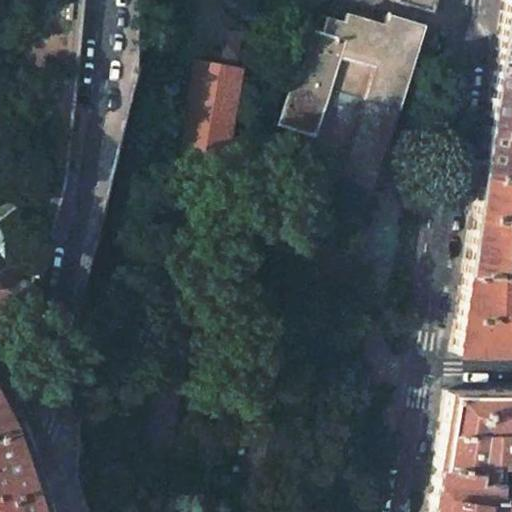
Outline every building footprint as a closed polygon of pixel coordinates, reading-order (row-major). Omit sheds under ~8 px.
[(490,72),(511,71),(511,0),(501,0),(500,7),(490,72)] [(316,33),(306,30),(278,122),(287,125),(282,141),(304,148),(306,140),(341,151),(333,177),(329,190),(363,200),(367,187),(379,148),(382,149),(383,146),(380,145),(392,108),(395,109),(395,106),(393,105),(404,68),(407,68),(408,66),(405,65),(417,25),(417,24),(383,14),(380,24),(368,20),(369,17),(364,15),(359,14),(358,17),(343,13),(340,22),(321,17),(316,33)] [(225,160),(240,67),(234,66),(239,33),(224,30),(220,53),(210,52),(208,61),(197,60),(183,154),(225,160)] [(511,171),(511,71),(490,72),(483,121),(476,171),(511,171)] [(511,171),(476,171),(468,221),(461,271),(511,271),(511,171)] [(0,226),(0,263),(15,252),(15,231),(0,226)] [(0,312),(8,322),(10,321),(32,313),(33,306),(34,288),(0,264),(0,312)] [(511,271),(461,271),(449,351),(511,350),(511,295),(511,296),(511,277),(511,271)] [(347,288),(333,284),(330,296),(344,300),(347,288)] [(503,389),(443,389),(432,462),(468,462),(468,478),(490,478),(490,463),(497,463),(497,421),(503,421),(503,389)] [(511,389),(503,389),(503,421),(497,421),(497,463),(511,463),(511,389)] [(0,511),(31,511),(18,468),(5,425),(0,426),(0,511)] [(424,511),(502,511),(502,493),(490,493),(490,478),(468,478),(468,462),(432,462),(424,511)] [(511,511),(511,492),(502,493),(502,511),(511,511)]
